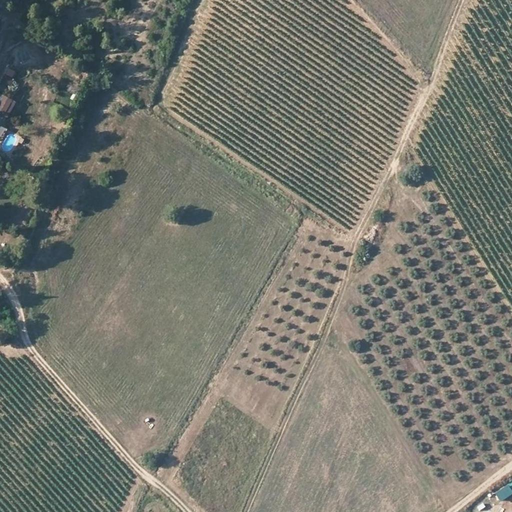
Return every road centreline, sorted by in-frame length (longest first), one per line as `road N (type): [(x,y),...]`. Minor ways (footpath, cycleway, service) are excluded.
road 1 (track): [(183,511),(24,338),(0,284)]
road 2 (track): [(462,0),(354,242)]
